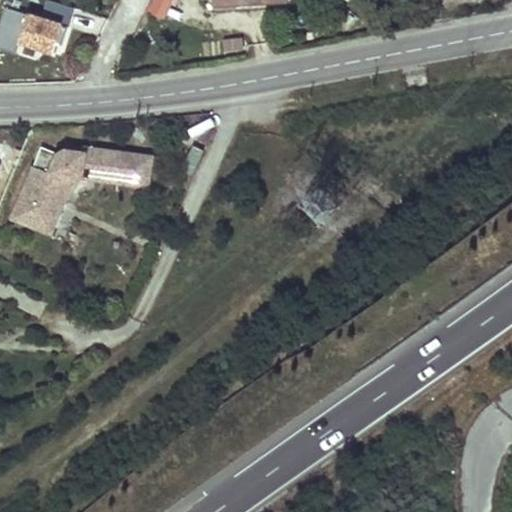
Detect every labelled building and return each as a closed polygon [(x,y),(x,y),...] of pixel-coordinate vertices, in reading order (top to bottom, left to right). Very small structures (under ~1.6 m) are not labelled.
[(163,0),(151,0),(149,4),(159,9),(163,0)] [(213,0),(215,11),(234,9),(233,4),(282,0),(213,0)] [(0,41),(53,57),(64,20),(5,3),(0,21),(0,41)] [(99,34),(103,21),(79,13),(74,26),(99,34)] [(244,36),(224,37),(225,51),(245,49),(244,36)] [(13,217),(51,233),(67,197),(76,201),(100,193),(103,185),(134,193),(141,162),(75,146),(73,151),(62,148),(56,151),(42,145),(34,166),(13,217)]
